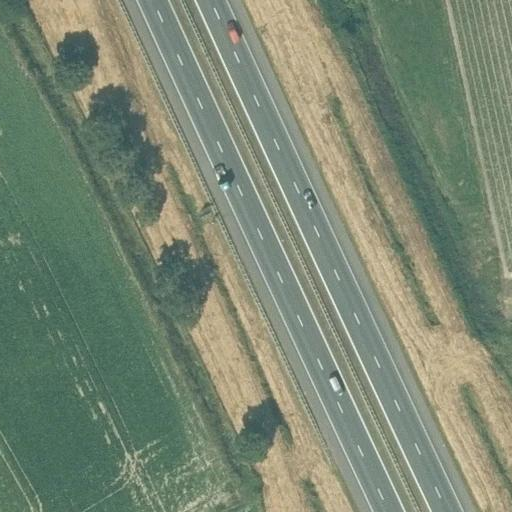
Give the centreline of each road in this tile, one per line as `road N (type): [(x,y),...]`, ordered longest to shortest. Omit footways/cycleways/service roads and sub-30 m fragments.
road 1 (motorway): [(469,511),(230,0)]
road 2 (motorway): [(157,0),(394,511)]
